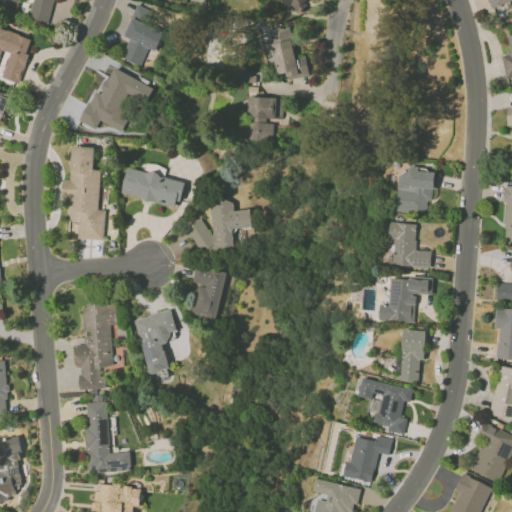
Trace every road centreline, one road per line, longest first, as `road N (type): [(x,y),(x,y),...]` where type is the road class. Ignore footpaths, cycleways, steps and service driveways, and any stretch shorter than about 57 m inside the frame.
road 1 (residential): [(395,511),(450,415),(462,336),(479,94),(456,0)]
road 2 (residential): [(104,0),(47,111),(31,166),(53,494)]
